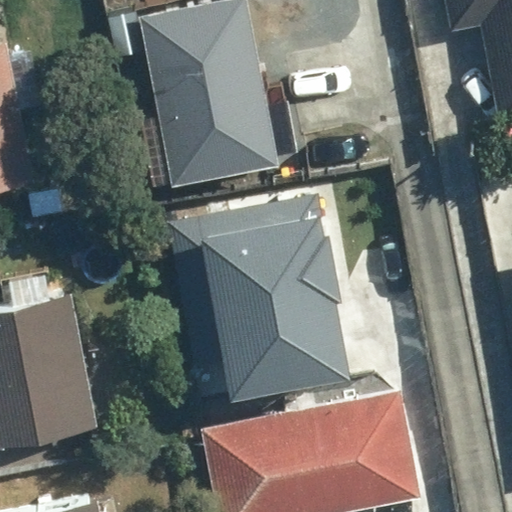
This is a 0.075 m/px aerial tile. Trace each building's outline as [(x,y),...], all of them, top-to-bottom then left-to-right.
[(140,18),(168,186),(274,169),(247,0),(140,18)] [(511,0),(443,0),(449,27),(477,22),(496,115),(511,111),(511,0)] [(0,178),(31,173),(6,37),(0,38),(0,178)] [(172,221),(203,397),(347,372),(317,196),(172,221)] [(0,434),(95,416),(69,284),(0,296),(0,434)] [(199,418),(215,511),(289,511),(420,490),(401,384),(199,418)] [(0,511),(102,511),(98,490),(0,509),(0,511)]
